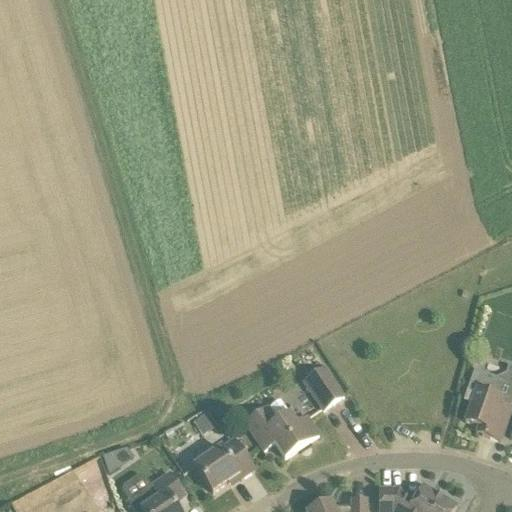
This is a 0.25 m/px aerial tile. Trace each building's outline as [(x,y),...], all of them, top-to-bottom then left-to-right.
[(324,413),(344,400),(325,371),(304,385),(324,413)] [(510,411),(511,405),(511,385),(497,381),(475,373),(469,390),(476,392),(465,424),(478,429),(476,435),(501,444),(511,411),(510,411)] [(295,428),(288,419),(279,405),(242,428),(261,456),(275,446),(285,462),(309,446),(309,445),(319,438),(307,420),(295,428)] [(209,414),(193,424),(202,438),(218,428),(209,414)] [(241,482),(255,473),(233,443),(194,469),(212,496),(238,478),(241,482)] [(111,456),(101,460),(108,477),(118,470),(111,456)] [(178,511),(174,505),(184,498),(172,475),(154,487),(127,503),(132,511),(178,511)] [(415,502),(398,492),(379,492),(378,511),(454,511),(456,509),(436,497),(435,501),(421,493),(415,502)] [(366,511),(367,502),(351,502),(351,509),(334,509),(331,503),(310,511),(366,511)]
